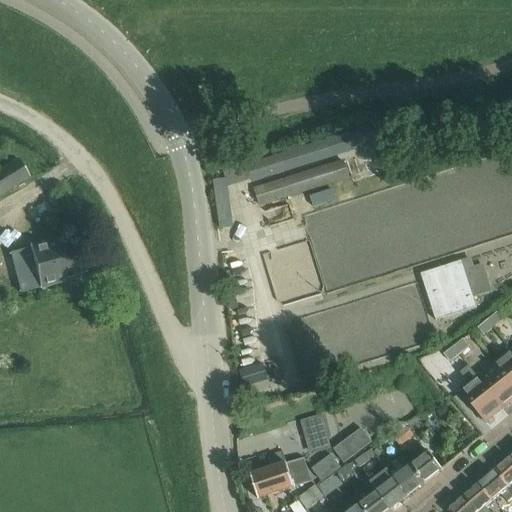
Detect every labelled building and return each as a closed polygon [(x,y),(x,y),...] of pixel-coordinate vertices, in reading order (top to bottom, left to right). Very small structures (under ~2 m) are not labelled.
[(252,180),(376,141),(372,128),(248,167),(247,167),(245,162),(225,169),(230,186),(251,178),(252,180)] [(0,170),(0,197),(30,180),(18,160),(0,170)] [(260,207),(349,179),(345,164),(256,192),(260,207)] [(224,182),(214,184),(221,230),(231,229),(224,182)] [(80,278),(71,238),(30,249),(10,254),(20,294),(26,293),(80,278)] [(493,293),(484,265),(474,268),(472,260),(461,263),(421,276),(436,322),(477,309),(474,299),(493,293)] [(498,315),(488,322),(494,329),(503,322),(498,315)] [(488,322),(479,330),(484,337),(494,329),(488,322)] [(464,341),(455,349),(460,356),(469,348),(464,341)] [(451,363),(460,356),(455,349),(445,356),(451,363)] [(511,352),(496,366),(511,386),(511,352)] [(0,370),(13,371),(14,358),(0,357),(0,370)] [(263,366),(240,373),(244,389),(268,383),(263,366)] [(511,386),(496,366),(479,379),(502,409),(511,401),(511,386)] [(502,409),(479,379),(461,394),(486,424),(485,424),(486,425),(494,419),(493,418),(492,417),(502,409)] [(393,439),(400,446),(412,436),(406,428),(393,439)] [(342,443),(331,451),(343,468),(354,460),(342,443)] [(268,459),(272,470),(287,466),(283,454),(268,459)] [(430,454),(413,467),(426,485),(443,471),(430,454)] [(511,460),(511,459),(495,472),(511,491),(511,460)] [(304,460),(287,466),(294,489),(311,483),(304,460)] [(294,489),(287,466),(272,470),(251,476),(258,501),(294,489)] [(413,467),(395,481),(408,498),(426,485),(413,467)] [(338,475),(342,481),(353,475),(348,468),(338,475)] [(511,501),(511,491),(495,472),(480,485),(494,502),(501,495),(509,504),(511,501)] [(395,481),(378,494),(390,511),(408,498),(395,481)] [(480,485),(464,499),(474,511),(488,511),(486,509),(494,502),(480,485)] [(308,511),(324,498),(315,487),(298,500),(308,511)] [(378,494),(360,508),(363,511),(389,511),(390,511),(378,494)] [(474,511),(464,499),(448,511),(474,511)] [(304,511),(298,502),(289,509),(291,511),(304,511)]
